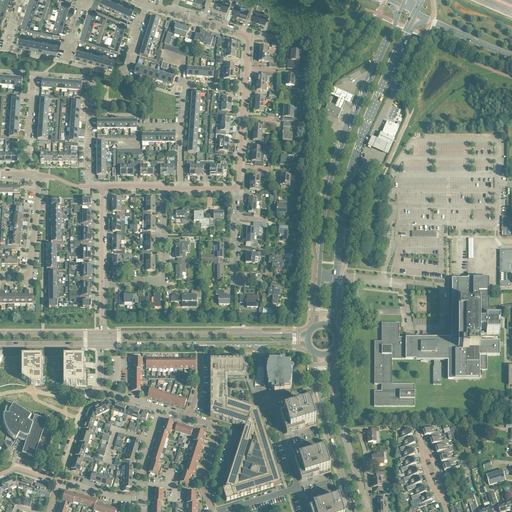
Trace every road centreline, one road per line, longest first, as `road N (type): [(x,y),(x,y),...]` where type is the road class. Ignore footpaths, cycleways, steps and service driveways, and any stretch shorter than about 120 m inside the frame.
road 1 (secondary): [(397,17),(331,167),(319,275)]
road 2 (secondary): [(334,277),(348,178),(408,27)]
road 3 (tertiary): [(100,343),(307,343)]
road 4 (tertiary): [(308,334),(102,335)]
road 5 (secondary): [(314,352),(319,398),(354,511)]
road 6 (secondary): [(362,511),(332,407),(330,352)]
road 7 (residential): [(102,284),(163,280),(163,188)]
road 8 (residential): [(38,175),(28,272),(0,277)]
